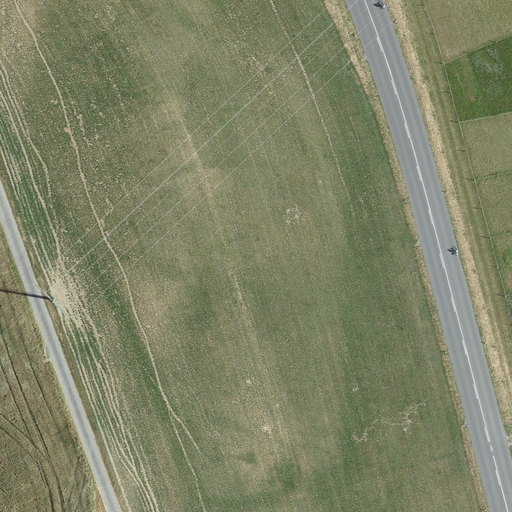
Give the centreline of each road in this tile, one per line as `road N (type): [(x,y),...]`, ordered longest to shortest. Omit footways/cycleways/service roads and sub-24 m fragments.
road 1 (tertiary): [(363,0),(511,504)]
road 2 (track): [(0,193),(115,511)]
